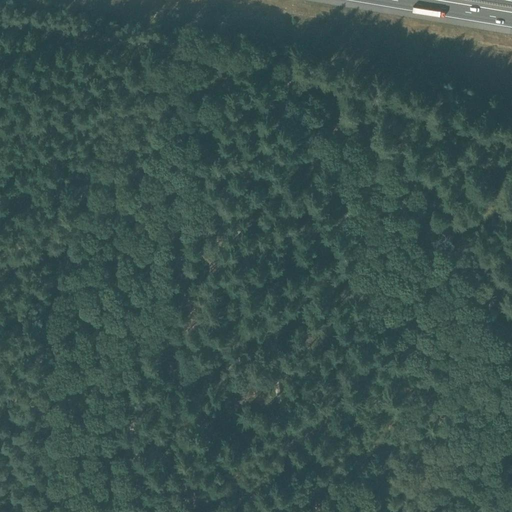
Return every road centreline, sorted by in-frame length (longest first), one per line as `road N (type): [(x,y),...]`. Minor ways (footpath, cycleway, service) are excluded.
road 1 (track): [(49,511),(40,364),(57,259),(108,143),(163,49),(215,136),(296,511)]
road 2 (track): [(511,139),(300,73),(0,21)]
road 3 (motorway): [(383,0),(511,20)]
